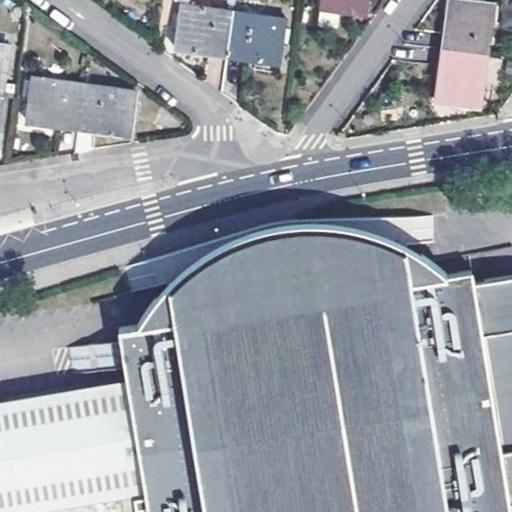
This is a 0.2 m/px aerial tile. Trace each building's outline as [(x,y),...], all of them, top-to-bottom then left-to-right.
[(366,0),(324,0),(321,23),(336,25),(339,8),(365,11),(366,0)] [(451,0),(446,50),(490,54),(496,2),(476,0),(451,0)] [(229,53),(235,10),(186,4),(180,47),(229,53)] [(282,61),(288,17),(235,10),(229,53),(282,61)] [(10,43),(0,41),(0,89),(4,90),(10,43)] [(490,54),(446,50),(440,103),(485,107),(490,54)] [(33,78),(28,121),(79,127),(85,85),(33,78)] [(136,92),(85,85),(79,127),(131,134),(136,92)] [(499,306),(496,282),(494,271),(471,275),(414,283),(412,272),(427,246),(417,240),(395,231),(367,225),(319,221),(277,230),(240,246),(215,261),(198,274),(190,284),(212,303),(214,315),(157,325),(125,331),(127,341),(131,368),(134,385),(0,409),(0,511),(22,511),(151,489),(154,511),(511,511),(511,279),(507,280),(510,305),(499,306)] [(412,272),(414,283),(471,275),(461,267),(453,260),(443,253),(427,246),(412,272)] [(507,280),(496,282),(499,306),(510,305),(507,280)] [(164,314),(157,325),(214,315),(212,303),(190,284),(177,295),(170,305),(164,314)] [(74,377),(131,368),(127,341),(70,351),(74,377)]
